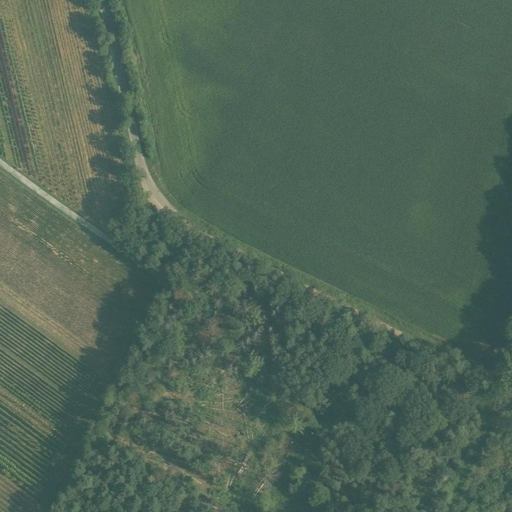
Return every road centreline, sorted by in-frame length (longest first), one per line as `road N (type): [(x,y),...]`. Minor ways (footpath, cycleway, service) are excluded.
road 1 (unclassified): [(99,0),(143,166),(182,223),(184,266),(173,303),(66,511)]
road 2 (track): [(182,223),(511,393)]
road 3 (track): [(0,158),(180,287)]
